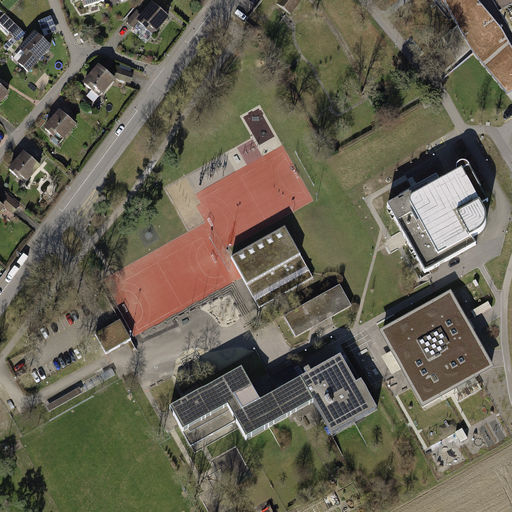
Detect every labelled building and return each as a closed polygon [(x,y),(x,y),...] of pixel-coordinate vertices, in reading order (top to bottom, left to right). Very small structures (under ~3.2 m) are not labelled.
[(278,0),(276,4),(291,14),(300,0),(278,0)] [(507,96),(511,93),(511,48),(501,29),(475,0),(443,0),(474,55),(507,96)] [(136,11),(126,22),(148,41),(155,33),(156,33),(169,18),(151,3),(141,15),(136,11)] [(0,21),(0,23),(17,39),(25,31),(6,14),(0,21)] [(47,36),(58,31),(53,19),(41,24),(47,36)] [(34,31),(11,56),(29,73),(52,47),(34,31)] [(99,64),(83,82),(92,89),(86,96),(94,103),(100,96),(102,98),(117,80),(99,64)] [(133,74),(118,69),(115,77),(130,83),(133,74)] [(0,83),(0,103),(10,92),(0,83)] [(60,109),(44,129),(60,143),(77,123),(60,109)] [(24,151),(8,170),(24,184),(41,165),(24,151)] [(411,194),(389,206),(429,276),(476,250),(479,244),(477,239),(482,236),(490,222),(491,214),(467,170),(414,199),(411,194)] [(285,227),(231,257),(259,308),(313,278),(285,227)] [(352,306),(340,285),(284,316),(296,337),(352,306)] [(450,296),(383,333),(421,401),(488,364),(450,296)] [(120,320),(96,334),(106,354),(133,340),(120,320)] [(242,370),(172,409),(196,450),(239,426),(248,438),(314,401),(334,434),(379,407),(362,380),(357,382),(342,356),(300,378),(292,365),(271,376),(279,391),(262,402),(242,370)]
